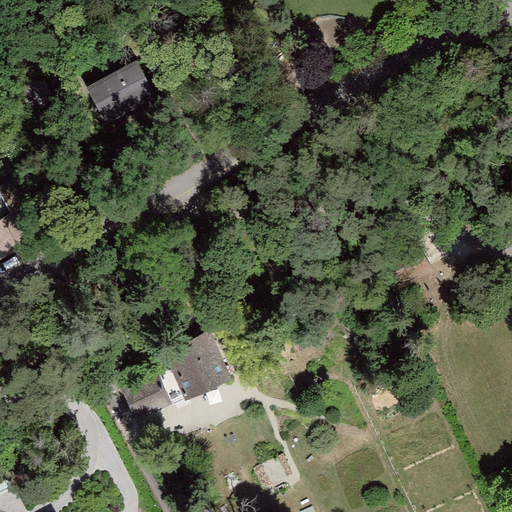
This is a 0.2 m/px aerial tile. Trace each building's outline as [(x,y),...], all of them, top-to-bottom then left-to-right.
[(147,54),(92,87),(104,106),(159,73),(147,54)] [(9,218),(0,222),(0,265),(0,266),(28,251),(9,218)] [(222,321),(168,345),(191,397),(246,372),(222,321)] [(140,419),(177,401),(163,371),(126,388),(140,419)] [(121,511),(114,497),(84,511),(121,511)]
